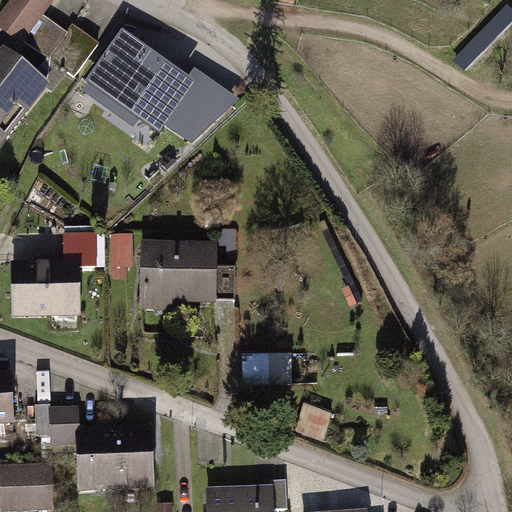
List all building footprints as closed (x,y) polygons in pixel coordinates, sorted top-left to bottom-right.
[(6,0),(0,9),(0,29),(17,42),(46,0),(6,0)] [(83,73),(103,45),(75,26),(68,35),(48,21),(35,39),(83,73)] [(185,77),(118,31),(84,80),(155,129),(160,123),(187,142),(234,99),(192,67),(185,77)] [(467,41),(454,66),(478,79),(491,54),(467,41)] [(0,134),(41,83),(0,49),(0,134)] [(127,268),(134,267),(133,234),(111,234),(112,278),(128,278),(127,268)] [(61,261),(8,262),(8,315),(75,314),(74,266),(91,266),(90,235),(61,235),(61,261)] [(211,241),(137,240),(136,308),(171,309),(171,300),(210,300),(211,241)] [(292,354),(242,355),(243,387),(292,386),(292,354)] [(6,370),(0,370),(0,421),(9,421),(6,370)] [(388,403),(375,404),(375,414),(389,413),(388,403)] [(333,414),(304,405),(294,436),(322,446),(333,414)] [(149,487),(146,426),(74,429),(73,406),(46,407),(48,445),(73,444),(75,490),(149,487)] [(47,464),(0,465),(0,509),(48,508),(47,464)] [(278,511),(278,510),(287,509),(286,481),(268,482),(269,487),(205,490),(206,511),(278,511)]
